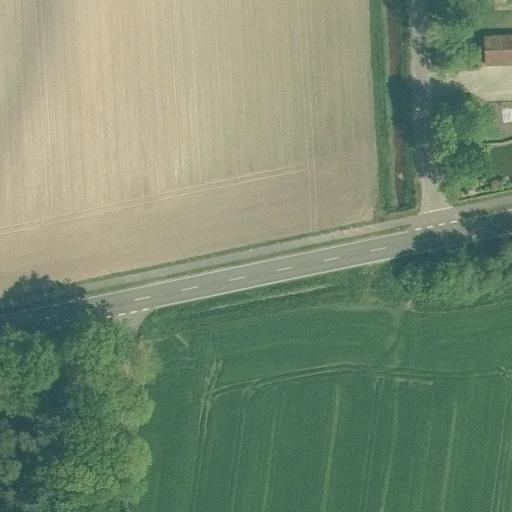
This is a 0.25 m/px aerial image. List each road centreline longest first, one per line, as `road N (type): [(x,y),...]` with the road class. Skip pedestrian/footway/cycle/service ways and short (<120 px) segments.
road 1 (tertiary): [(437,238),(138,300)]
road 2 (unclassified): [(437,238),(422,0)]
road 3 (unclassified): [(108,511),(138,300)]
road 4 (tertiary): [(138,300),(0,328)]
